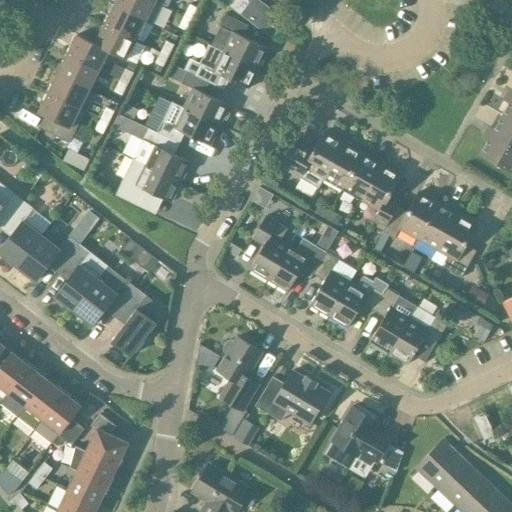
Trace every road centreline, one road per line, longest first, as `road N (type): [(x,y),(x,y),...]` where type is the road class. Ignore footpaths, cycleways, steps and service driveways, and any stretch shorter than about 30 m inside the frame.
road 1 (residential): [(190,278),(205,235),(330,32),(341,32),(366,59),(410,73),(429,64),(443,37),(441,0)]
road 2 (residential): [(511,368),(450,398),(406,401),(190,278)]
road 3 (residential): [(170,395),(115,387),(0,298)]
road 4 (unknown): [(313,60),(428,145)]
